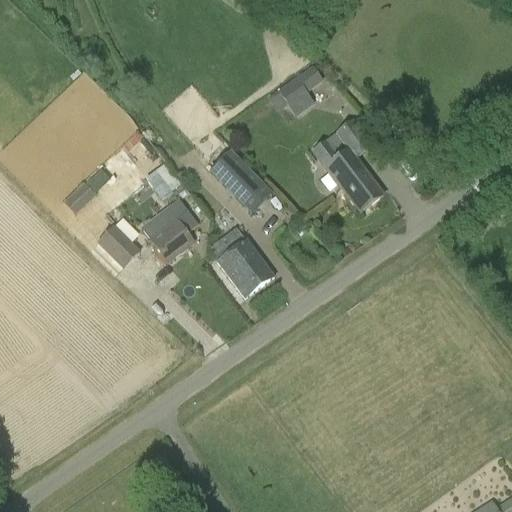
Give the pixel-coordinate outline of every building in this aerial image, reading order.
[(296,121),(329,93),(308,67),(274,96),(296,121)] [(337,190),(340,188),(360,215),(382,199),(355,162),(372,150),(353,124),(311,154),(337,190)] [(251,218),(272,196),(230,154),(208,175),(251,218)] [(171,192),(179,187),(169,172),(161,178),(171,192)] [(165,210),(176,202),(157,176),(146,184),(165,210)] [(96,199),(83,186),(62,206),(75,219),(96,199)] [(193,246),(186,237),(198,228),(188,215),(150,244),(167,266),(193,246)] [(122,272),(140,255),(114,228),(96,246),(122,272)] [(208,251),(218,264),(217,265),(245,302),(273,280),(235,231),(208,251)] [(511,511),(511,501),(498,510),(499,511),(511,511)]
